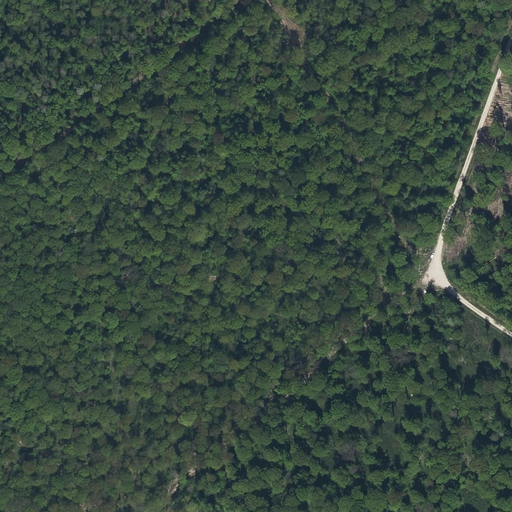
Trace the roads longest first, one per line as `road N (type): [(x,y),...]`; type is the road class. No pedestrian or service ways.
road 1 (track): [(511,334),(433,271),(511,34)]
road 2 (track): [(0,181),(241,0)]
